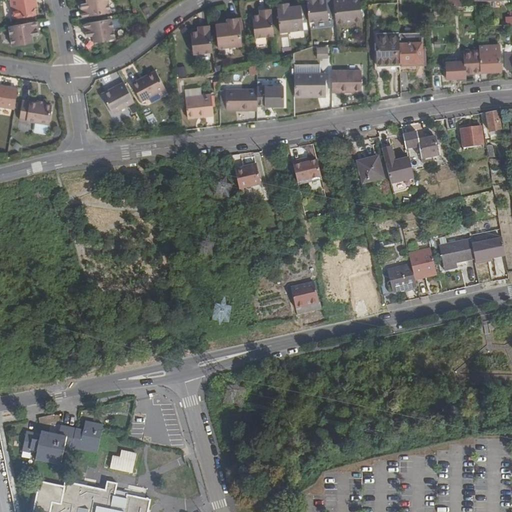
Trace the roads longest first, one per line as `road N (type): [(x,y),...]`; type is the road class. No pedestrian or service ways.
road 1 (residential): [(84,157),(511,96)]
road 2 (residential): [(277,343),(511,290)]
road 3 (residential): [(199,0),(114,61),(70,72)]
road 4 (residential): [(183,376),(223,511)]
